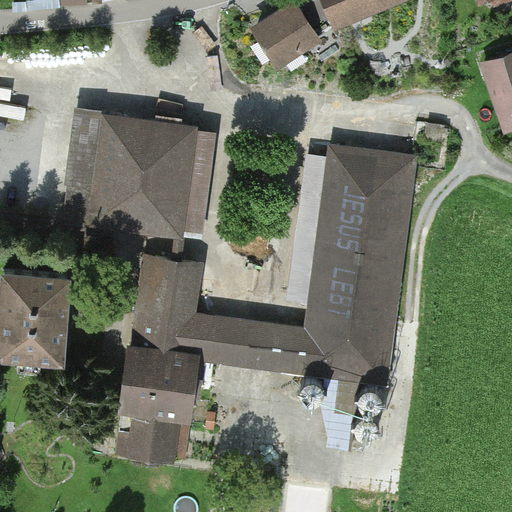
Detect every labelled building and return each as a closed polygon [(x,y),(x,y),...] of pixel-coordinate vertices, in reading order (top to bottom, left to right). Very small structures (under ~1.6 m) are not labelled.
[(291,0),(253,27),(282,68),(323,39),(331,23),(322,0),(291,0)] [(322,0),(331,23),(333,28),(403,0),(322,0)] [(511,44),(478,58),(506,131),(511,128),(511,44)] [(198,118),(100,105),(86,208),(184,221),(198,118)] [(204,256),(144,248),(133,331),(196,339),(194,353),(387,378),(418,159),(331,146),(306,329),(197,313),(204,256)] [(74,281),(5,274),(0,318),(0,361),(65,368),(74,281)] [(133,331),(127,330),(118,400),(186,409),(194,353),(196,339),(133,331)] [(334,399),(324,438),(356,446),(374,381),(345,373),(338,400),(334,399)]
